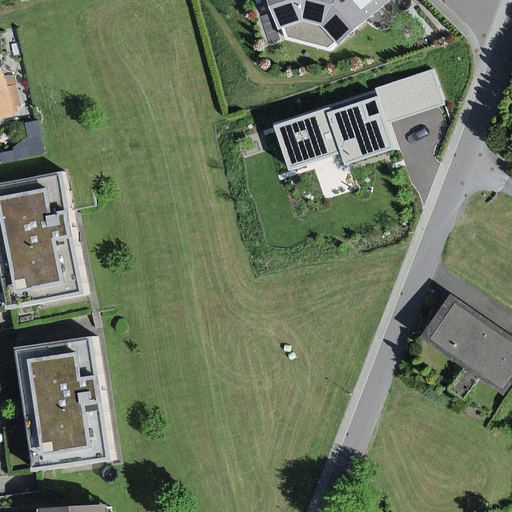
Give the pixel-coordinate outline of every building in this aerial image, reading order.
[(284,0),(285,0),(296,36),(338,47),(351,39),(394,0),(284,0)] [(9,44),(0,45),(0,121),(26,116),(18,76),(16,77),(9,44)] [(330,108),(275,127),(290,170),(341,152),(346,166),(396,149),(388,124),(446,105),(433,69),(374,89),(377,96),(331,112),(330,108)] [(21,148),(26,158),(54,152),(49,132),(38,135),(21,148)] [(70,168),(0,180),(0,194),(5,219),(20,301),(93,288),(70,168)] [(511,325),(461,290),(433,330),(511,385),(511,325)] [(105,337),(32,345),(39,400),(46,462),(118,454),(105,337)] [(55,503),(55,511),(119,511),(119,500),(55,503)]
